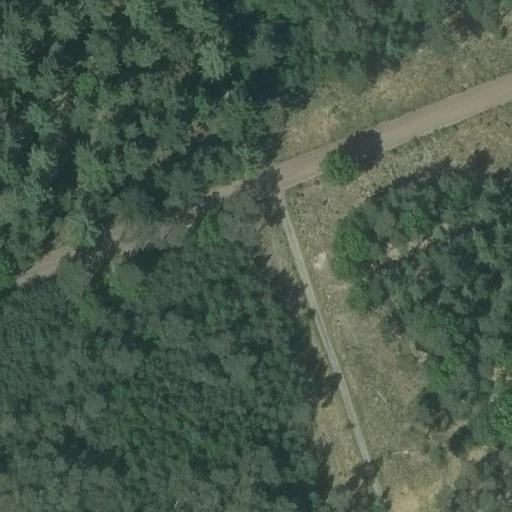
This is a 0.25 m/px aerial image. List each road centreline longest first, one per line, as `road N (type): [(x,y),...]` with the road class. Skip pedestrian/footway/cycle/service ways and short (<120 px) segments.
road 1 (track): [(0,291),(511,90)]
road 2 (track): [(208,0),(385,511)]
